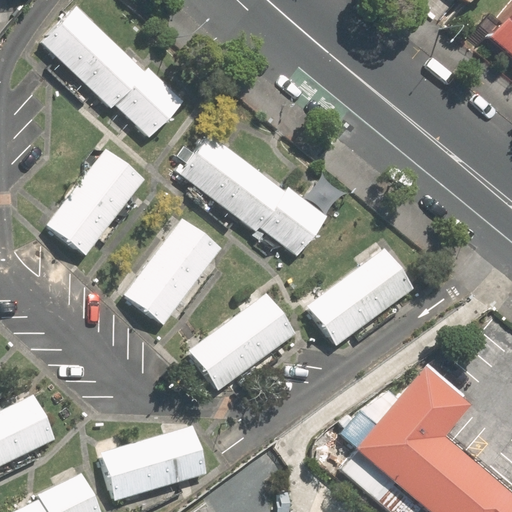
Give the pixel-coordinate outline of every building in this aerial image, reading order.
[(511,0),(510,0),(478,39),(511,66),(511,0)] [(73,5),(37,44),(104,111),(110,104),(146,138),(181,101),(145,66),(141,72),(73,5)] [(205,135),(175,176),(248,231),(253,226),(293,257),(321,215),(283,183),(280,191),(205,135)] [(139,183),(99,151),(40,224),(80,256),(139,183)] [(175,217),(115,295),(155,326),(216,247),(175,217)] [(298,305),(327,346),(410,287),(380,244),(298,305)] [(290,335),(262,297),(183,349),(213,392),(290,335)] [(511,511),(511,496),(508,501),(434,439),(459,408),(414,370),(344,451),(331,466),(384,511),(409,511),(412,509),(415,511),(511,511)] [(0,462),(47,439),(26,395),(0,408),(0,462)] [(93,451),(106,499),(198,474),(186,426),(93,451)] [(33,503),(12,511),(96,511),(77,471),(29,494),(33,503)]
